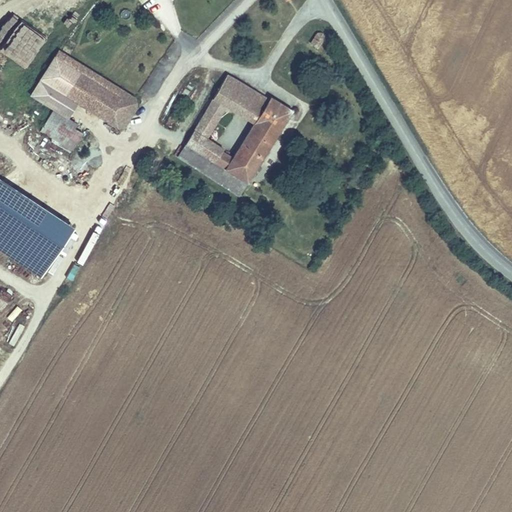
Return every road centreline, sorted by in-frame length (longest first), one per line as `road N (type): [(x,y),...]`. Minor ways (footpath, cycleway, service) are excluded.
road 1 (track): [(0,398),(195,51),(244,0)]
road 2 (tertiary): [(511,273),(479,254),(330,0)]
road 3 (unknown): [(330,0),(252,76),(195,51)]
